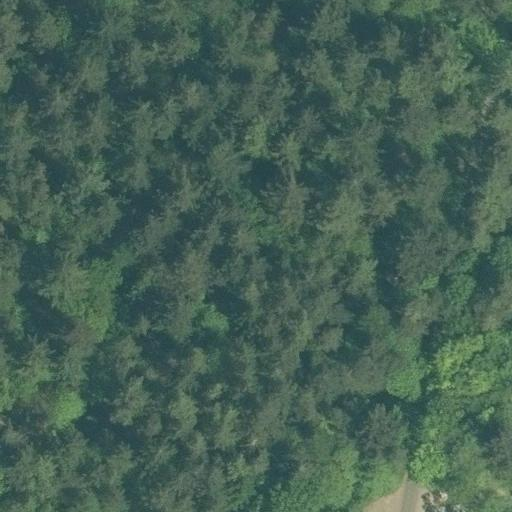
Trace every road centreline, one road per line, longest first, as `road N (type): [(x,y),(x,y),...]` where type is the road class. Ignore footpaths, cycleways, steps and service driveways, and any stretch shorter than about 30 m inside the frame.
road 1 (unclassified): [(408,511),(511,27)]
road 2 (track): [(383,511),(511,492)]
